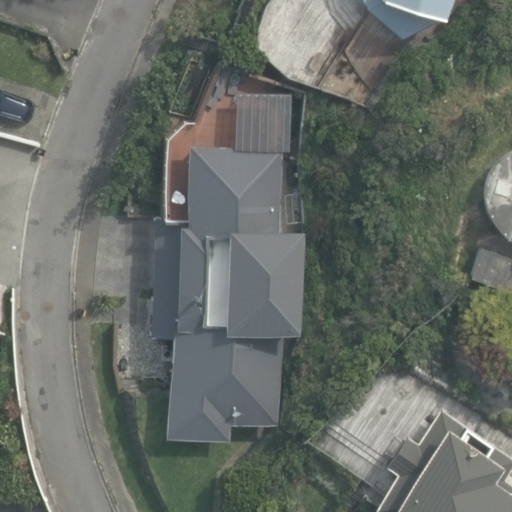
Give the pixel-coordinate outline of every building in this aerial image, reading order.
[(360,0),(364,7),(400,38),(440,14),(444,0),(360,0)] [(163,435),(229,438),(230,422),(278,425),(283,331),(296,332),(301,226),(276,225),(280,146),(185,142),(182,223),(152,221),(147,333),(168,334),(163,435)] [(511,150),(510,152),(500,159),(492,168),(487,179),(485,191),(485,203),(489,215),(495,225),(503,234),(511,239),(511,150)] [(511,263),(511,256),(483,245),(471,276),(502,289),(511,263)] [(511,511),(511,492),(493,478),(511,450),(435,405),(413,434),(403,429),(382,462),(393,467),(373,501),(384,511),(511,511)]
